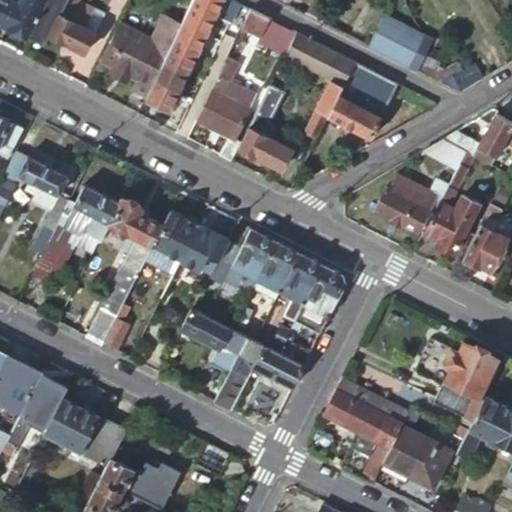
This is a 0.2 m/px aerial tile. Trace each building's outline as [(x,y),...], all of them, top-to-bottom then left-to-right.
[(45,0),(0,0),(0,21),(27,36),(43,5),(45,0)] [(65,0),(45,0),(43,5),(59,13),(65,0)] [(103,11),(81,0),(65,0),(59,13),(48,34),(83,51),(103,11)] [(192,0),(172,0),(170,7),(178,11),(176,14),(184,18),(191,4),(192,0)] [(222,0),(192,0),(191,4),(215,15),(222,0)] [(239,3),(232,0),(222,0),(215,15),(230,23),(239,3)] [(316,0),(306,15),(323,23),(332,9),(316,0)] [(191,4),(184,18),(182,22),(206,34),(215,15),(191,4)] [(259,35),(268,18),(250,9),(241,27),(259,35)] [(297,32),(268,18),(259,35),(256,42),(284,56),(297,32)] [(387,18),(372,48),(408,66),(423,36),(387,18)] [(120,22),(100,61),(138,80),(133,92),(144,98),(155,77),(163,61),(169,48),(120,22)] [(182,22),(172,42),(196,54),(206,34),(182,22)] [(355,62),(297,32),(284,56),(303,65),(330,79),(305,129),(317,135),(328,115),(355,62)] [(172,42),(169,48),(163,61),(187,73),(196,54),(172,42)] [(425,44),(421,52),(417,60),(442,73),(446,65),(441,62),(445,54),(425,44)] [(228,136),(219,155),(230,161),(237,147),(240,142),(235,139),(250,109),(249,108),(222,94),(229,80),(238,61),(227,56),(195,120),(228,136)] [(417,60),(412,68),(437,81),(442,73),(417,60)] [(155,77),(179,89),(187,73),(163,61),(155,77)] [(398,84),(355,62),(328,115),(371,136),(398,84)] [(473,64),(441,83),(459,93),(482,79),(473,64)] [(155,77),(144,98),(169,110),(179,89),(155,77)] [(222,94),(249,108),(256,94),(229,80),(222,94)] [(269,86),(267,90),(272,92),(270,97),(276,100),(281,92),(269,86)] [(240,142),(237,147),(281,170),(291,150),(269,138),(272,132),(271,124),(265,121),(276,100),(270,97),(272,92),(267,90),(240,142)] [(479,144),(455,131),(442,138),(465,150),(490,164),(502,140),(511,145),(511,122),(495,113),(479,144)] [(0,154),(6,158),(22,128),(0,116),(0,154)] [(465,150),(442,138),(422,151),(421,151),(455,169),(465,150)] [(68,176),(16,150),(3,175),(14,181),(19,173),(29,179),(20,196),(49,211),(35,240),(44,245),(67,202),(68,199),(58,194),(68,176)] [(431,213),(446,184),(435,178),(429,190),(398,174),(390,189),(385,187),(374,210),(389,218),(388,221),(399,227),(401,224),(417,233),(428,211),(431,213)] [(44,245),(30,272),(47,280),(60,271),(87,221),(105,231),(109,224),(120,202),(85,185),(73,206),(67,202),(44,245)] [(478,201),(447,185),(422,234),(436,241),(434,245),(450,254),(458,239),(464,227),(478,201)] [(11,193),(0,186),(0,203),(4,206),(11,193)] [(143,208),(122,198),(120,202),(109,224),(134,237),(120,264),(122,265),(85,336),(100,344),(101,341),(114,317),(144,259),(151,246),(162,224),(141,213),(143,208)] [(501,208),(490,202),(485,213),(496,219),(501,208)] [(168,212),(162,224),(151,246),(144,259),(172,274),(179,261),(197,227),(168,212)] [(496,219),(485,213),(479,222),(491,228),(496,219)] [(479,222),(462,258),(479,267),(481,264),(491,270),(507,237),(491,228),(479,222)] [(225,241),(197,227),(179,261),(208,275),(211,268),(225,241)] [(275,239),(251,227),(231,267),(254,278),(275,239)] [(464,227),(458,239),(462,242),(469,229),(464,227)] [(275,239),(254,278),(260,282),(255,291),(273,301),(278,291),(298,251),(275,239)] [(321,263),(298,251),(278,291),(301,303),(321,263)] [(321,263),(301,303),(293,319),(318,332),(344,280),(338,271),(321,263)] [(227,277),(211,268),(208,275),(191,307),(206,315),(227,277)] [(231,321),(240,304),(230,299),(222,317),(231,321)] [(252,311),(240,304),(231,321),(244,328),(252,311)] [(191,307),(180,328),(219,349),(212,363),(228,372),(238,353),(247,336),(206,315),(191,307)] [(114,317),(101,341),(114,349),(127,324),(114,317)] [(271,342),(280,347),(288,329),(279,325),(271,342)] [(228,372),(213,402),(228,410),(252,363),(292,383),(302,364),(247,336),(238,353),(228,372)] [(472,421),(483,398),(479,395),(495,363),(460,344),(456,352),(451,362),(432,399),(472,421)] [(451,362),(456,352),(450,348),(444,359),(451,362)] [(41,373),(5,354),(0,363),(0,399),(22,411),(41,373)] [(68,387),(41,373),(22,411),(10,434),(4,445),(1,452),(14,459),(19,451),(14,449),(27,424),(44,433),(63,397),(68,387)] [(408,409),(341,374),(322,412),(359,431),(341,466),(372,482),(382,463),(401,423),(408,409)] [(509,407),(485,395),(483,398),(472,421),(463,437),(457,448),(472,455),(483,433),(488,435),(486,440),(495,444),(497,439),(511,446),(511,404),(510,404),(509,407)] [(124,429),(63,397),(44,433),(106,465),(109,458),(124,429)] [(452,449),(401,423),(382,463),(427,485),(436,466),(443,469),(452,449)] [(10,434),(0,429),(0,442),(4,445),(10,434)] [(228,453),(203,441),(192,462),(218,475),(228,453)] [(28,466),(32,457),(26,454),(22,463),(28,466)] [(109,458),(106,465),(100,477),(90,496),(84,507),(94,511),(109,511),(116,500),(124,505),(130,493),(160,509),(178,471),(159,461),(156,468),(142,461),(136,472),(109,458)] [(511,470),(508,469),(501,484),(509,487),(511,481),(511,470)] [(90,496),(100,477),(89,471),(79,491),(90,496)] [(0,511),(4,511),(13,497),(0,490),(0,511)] [(90,496),(79,491),(69,509),(74,511),(81,511),(84,507),(90,496)] [(461,498),(454,511),(487,511),(461,498)] [(322,511),(339,511),(322,503),(319,510),(322,511)]
